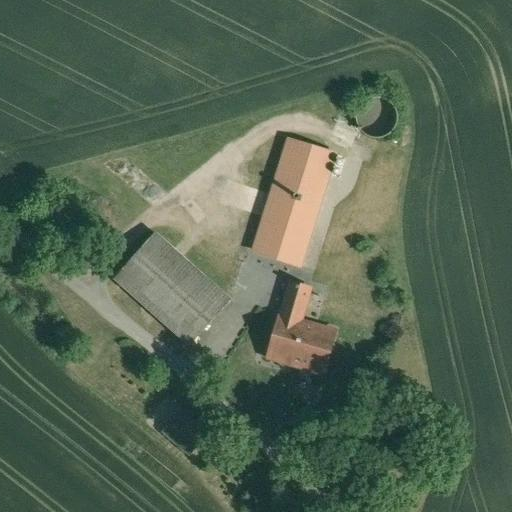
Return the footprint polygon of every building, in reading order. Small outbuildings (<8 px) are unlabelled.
[(395,126),(397,118),(395,110),(390,104),(384,99),(376,98),(368,100),(361,104),(357,111),(355,119),(357,127),(362,133),(369,138),(377,139),(384,137),(391,133),(395,126)] [(289,142),(261,230),(260,230),(247,272),(290,285),(308,291),(334,299),(348,255),(306,243),(308,235),(324,241),(329,227),(313,221),(334,155),(289,142)] [(32,146),(3,180),(18,192),(19,193),(30,179),(47,159),(32,146)] [(398,175),(353,161),(337,211),(382,225),(398,175)] [(90,230),(30,179),(19,193),(18,192),(17,194),(77,245),(90,230)] [(230,301),(154,234),(114,279),(189,346),(230,301)] [(290,285),(280,317),(278,317),(267,357),(288,364),(291,362),(306,367),(308,369),(323,374),(335,333),(299,323),(308,291),(290,285)] [(486,411),(448,399),(443,414),(481,426),(486,411)] [(207,435),(181,411),(162,433),(189,456),(207,435)]
